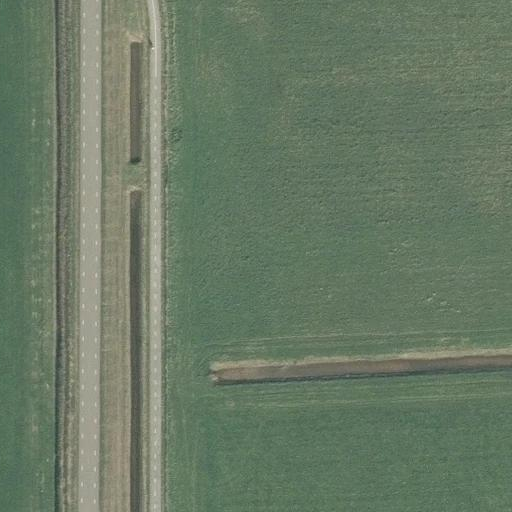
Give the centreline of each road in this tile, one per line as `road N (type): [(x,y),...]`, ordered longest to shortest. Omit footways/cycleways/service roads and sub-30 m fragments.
road 1 (tertiary): [(87,511),(91,0)]
road 2 (track): [(90,175),(171,179),(189,198),(176,393)]
